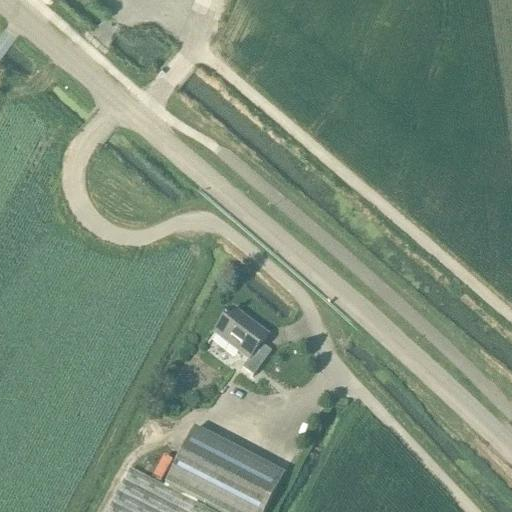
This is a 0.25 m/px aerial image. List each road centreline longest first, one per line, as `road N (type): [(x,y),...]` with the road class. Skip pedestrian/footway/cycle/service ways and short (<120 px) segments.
road 1 (unclassified): [(470,511),(326,356),(297,293),(221,227),(203,218),(150,236),(97,233),(81,213),(72,168),(115,102)]
road 2 (secondary): [(511,450),(115,102)]
road 3 (track): [(511,483),(363,315)]
road 4 (secondary): [(115,102),(0,1)]
